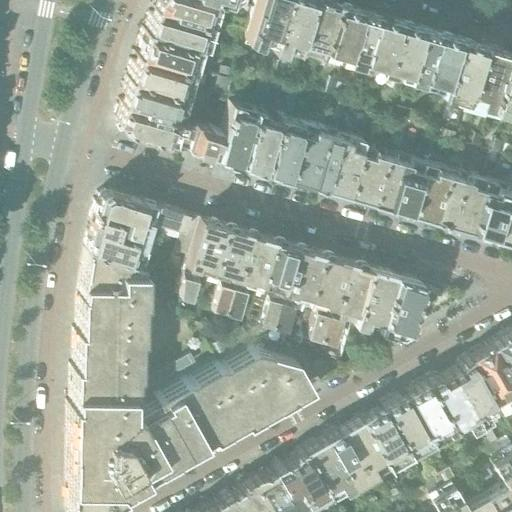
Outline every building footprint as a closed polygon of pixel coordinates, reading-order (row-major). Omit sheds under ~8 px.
[(219,23),(226,0),(150,0),(150,3),(207,20),(219,23)] [(265,44),(279,0),(244,0),(243,4),(236,28),(243,31),(241,37),(265,44)] [(292,47),(305,0),(279,0),(265,44),(290,51),(292,47)] [(316,54),(333,1),(330,0),(305,0),(292,47),(316,54)] [(360,36),(367,11),(333,1),(316,54),(340,61),(348,32),(360,36)] [(201,45),(207,20),(150,3),(149,3),(143,27),(196,44),(201,45)] [(377,72),(392,18),(367,11),(360,36),(348,32),(340,61),(377,72)] [(424,53),(431,29),(392,18),(377,72),(402,79),(410,49),(424,53)] [(189,67),(196,44),(143,27),(141,26),(134,51),(189,67)] [(437,89),(452,35),(431,29),(424,53),(410,49),(402,79),(437,89)] [(462,99),(478,43),(452,35),(437,89),(436,91),(462,99)] [(486,106),(502,50),(478,43),(462,99),(475,102),(476,103),(486,106)] [(182,91),(189,67),(134,51),(132,50),(125,74),(182,91)] [(511,113),(511,109),(511,52),(502,50),(486,106),(511,113)] [(242,69),(246,58),(237,55),(233,66),(242,69)] [(232,159),(249,103),(257,77),(244,73),(236,100),(224,96),(220,112),(215,127),(208,152),(232,159)] [(175,115),(182,91),(125,74),(124,74),(117,98),(175,115)] [(331,94),(335,79),(327,76),(323,92),(331,94)] [(281,83),(278,94),(287,96),(290,85),(281,83)] [(175,115),(117,98),(112,116),(117,125),(184,145),(192,120),(175,115)] [(257,166),(274,111),(260,107),(249,103),(232,159),(257,166)] [(405,118),(408,109),(394,106),(391,114),(405,118)] [(282,173),(298,120),(285,116),(285,114),(274,111),(257,166),(282,173)] [(326,160),(335,129),(298,118),(298,120),(282,173),(307,181),(314,156),(326,160)] [(396,146),(403,122),(394,119),(387,143),(396,146)] [(208,152),(215,127),(192,120),(184,145),(208,152)] [(450,139),(453,131),(441,127),(439,135),(450,139)] [(343,191),(357,141),(359,136),(335,129),(326,160),(314,156),(307,181),(343,191)] [(499,152),(502,142),(493,139),(489,149),(499,152)] [(386,178),(394,151),(371,144),(370,145),(357,141),(343,191),(367,198),(374,174),(386,178)] [(511,155),(511,145),(503,143),(500,152),(511,155)] [(459,163),(462,152),(455,150),(452,161),(459,163)] [(404,208),(418,158),(394,151),(386,178),(374,174),(367,198),(404,208)] [(447,195),(455,168),(418,158),(404,208),(427,215),(434,191),(447,195)] [(466,226),(480,176),(455,168),(447,195),(434,191),(427,215),(466,226)] [(509,212),(511,201),(511,185),(480,176),(466,226),(489,233),(496,208),(509,212)] [(138,216),(142,199),(102,188),(96,192),(94,199),(92,198),(90,208),(117,215),(113,229),(122,232),(126,218),(131,219),(133,215),(138,216)] [(184,253),(195,215),(142,199),(138,216),(133,215),(131,219),(126,218),(122,232),(140,237),(144,223),(154,226),(155,221),(177,227),(170,249),(184,253)] [(511,239),(511,201),(509,212),(496,208),(489,233),(511,239)] [(140,237),(122,232),(113,229),(117,215),(90,208),(82,247),(126,258),(130,244),(137,246),(140,237)] [(206,271),(220,222),(195,215),(184,253),(181,263),(178,274),(176,295),(187,298),(196,268),(206,271)] [(230,281),(232,274),(244,229),(220,222),(206,271),(217,274),(207,307),(221,311),(230,281)] [(254,285),(268,236),(244,229),(232,274),(240,276),(238,283),(230,281),(221,311),(235,315),(242,289),(244,282),(254,285)] [(278,293),(293,243),(268,236),(254,285),(265,288),(255,321),(257,322),(255,329),(265,331),(267,324),(269,325),(278,293)] [(302,299),(317,250),(293,243),(278,293),(269,325),(283,329),(292,296),(302,299)] [(307,386),(291,357),(249,345),(218,362),(216,360),(185,377),(183,375),(151,393),(153,398),(132,409),(130,407),(129,407),(130,371),(133,371),(133,335),(136,335),(137,299),(140,299),(140,269),(137,269),(137,262),(126,258),(82,247),(74,299),(73,327),(71,327),(70,363),(67,363),(67,399),(64,399),(63,508),(68,511),(81,511),(132,484),(129,479),(207,435),(209,437),(240,420),(242,422),(307,386)] [(327,303),(341,257),(317,250),(302,299),(313,303),(303,335),(317,339),(326,309),(317,307),(319,300),(327,303)] [(349,317),(364,264),(341,257),(327,303),(326,306),(334,309),(333,311),(326,309),(317,339),(331,342),(339,314),(349,317)] [(374,327),(390,272),(390,271),(364,264),(349,317),(348,320),(360,323),(373,326),(373,327),(374,327)] [(417,315),(421,299),(419,295),(413,293),(417,279),(401,274),(401,275),(390,272),(374,327),(384,330),(380,341),(382,344),(406,330),(404,326),(407,316),(412,317),(417,315)] [(511,332),(509,327),(495,335),(496,336),(487,341),(511,385),(511,332)] [(511,390),(511,385),(487,341),(479,345),(465,352),(490,397),(493,401),(502,396),(511,414),(511,398),(511,400),(507,393),(511,390)] [(490,397),(465,352),(457,357),(454,363),(446,368),(474,419),(484,413),(478,404),(490,397)] [(318,380),(340,367),(337,361),(324,357),(310,365),(318,380)] [(474,419),(446,368),(436,373),(430,373),(430,372),(428,373),(429,373),(421,377),(447,421),(458,415),(464,425),(474,419)] [(449,426),(447,421),(421,377),(399,390),(427,438),(449,426)] [(427,438),(399,390),(378,402),(405,451),(427,438)] [(405,451),(378,402),(356,414),(383,463),(405,451)] [(383,463),(356,414),(334,426),(350,453),(337,460),(349,482),(383,463)] [(337,460),(350,453),(334,426),(298,446),(324,492),(326,495),(349,482),(337,460)] [(511,511),(511,472),(494,438),(487,427),(480,431),(487,443),(483,445),(489,454),(486,456),(498,479),(479,490),(491,511),(511,511)] [(511,449),(503,433),(494,438),(511,472),(511,449)] [(474,450),(470,443),(461,448),(466,455),(474,450)] [(324,492),(298,446),(291,450),(288,456),(280,460),(279,458),(267,465),(269,467),(281,488),(291,482),(303,503),(324,492)] [(491,511),(479,490),(460,500),(450,483),(454,481),(446,466),(431,475),(451,511),(491,511)] [(287,511),(303,503),(291,482),(281,488),(269,467),(261,471),(254,471),(246,475),(267,511),(287,511)] [(421,480),(417,473),(408,478),(412,486),(419,482),(421,480)] [(267,511),(246,475),(239,479),(239,480),(235,485),(227,490),(226,488),(215,494),(216,496),(224,511),(237,511),(240,511),(267,511)] [(451,511),(431,475),(421,480),(419,482),(435,511),(451,511)] [(362,511),(369,508),(365,501),(355,483),(350,486),(358,500),(355,502),(353,509),(354,511),(362,511)] [(240,511),(237,511),(224,511),(216,496),(209,500),(201,501),(201,500),(200,501),(196,508),(198,511),(240,511)] [(377,503),(373,496),(365,501),(369,508),(375,505),(377,503)]
